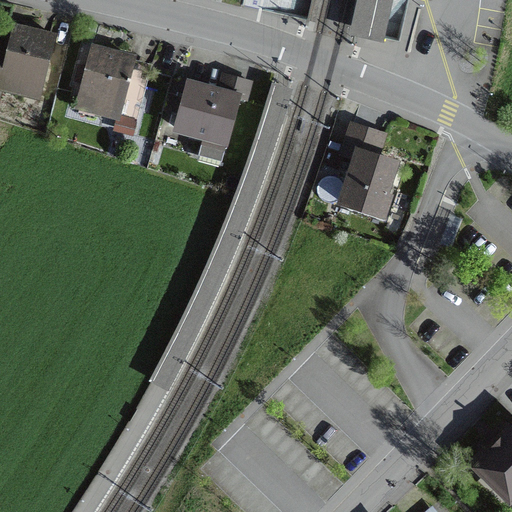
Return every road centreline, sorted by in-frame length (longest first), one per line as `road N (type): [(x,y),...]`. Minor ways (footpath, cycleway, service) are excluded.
road 1 (residential): [(103,0),(353,72),(511,147)]
road 2 (residential): [(352,511),(511,347)]
